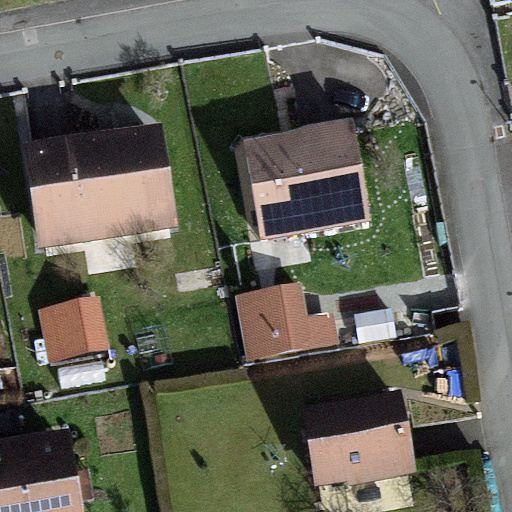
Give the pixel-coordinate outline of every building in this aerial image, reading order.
[(301,149),(246,158),(260,240),(367,222),(351,129),(299,138),(301,149)] [(114,130),(68,137),(70,150),(116,143),(114,130)] [(70,150),(30,156),(44,243),(167,224),(154,137),(116,143),(70,150)] [(246,158),(301,149),(299,138),(244,148),(246,158)] [(259,297),(239,301),(244,329),(265,325),(259,297)] [(410,468),(397,400),(305,417),(318,484),(410,468)] [(67,478),(62,446),(0,457),(0,511),(73,511),(71,502),(67,478)] [(91,498),(87,475),(67,478),(71,502),(91,498)]
